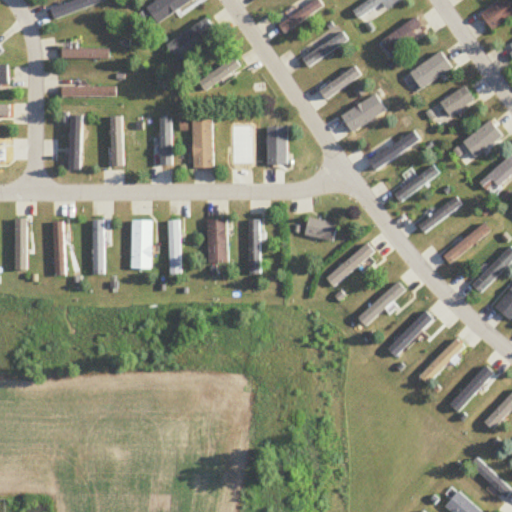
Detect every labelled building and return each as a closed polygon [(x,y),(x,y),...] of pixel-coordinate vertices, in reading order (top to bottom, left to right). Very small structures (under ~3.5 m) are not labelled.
[(159,26),(193,0),(161,0),(148,10),(159,26)] [(323,8),(317,0),(316,0),(279,26),(286,35),(323,8)] [(401,0),(370,0),(354,12),(364,26),(401,0)] [(511,0),(505,0),(482,15),(493,31),(511,18),(511,0)] [(215,31),(206,19),(168,46),(176,58),(215,31)] [(307,66),(350,44),(345,35),(303,57),(307,66)] [(110,51),(63,51),(63,62),(110,62),(110,51)] [(0,87),(9,87),(9,67),(0,67),(0,87)] [(451,117),(474,100),(464,86),(441,104),(451,117)] [(117,89),(62,89),(62,99),(117,99),(117,89)] [(155,147),(155,168),(172,168),(172,118),(163,118),(163,147),(155,147)] [(195,170),(215,170),(215,121),(195,121),(195,170)] [(503,136),(490,121),(463,143),(476,159),(503,136)] [(253,131),(233,131),(233,166),(253,166),(253,131)] [(511,176),(511,152),(480,185),(492,197),(511,176)] [(439,174),(432,166),(395,196),(402,204),(439,174)] [(418,225),(424,233),(462,207),(456,199),(418,225)] [(335,243),(339,226),(310,219),(306,237),(335,243)] [(229,264),(229,221),(209,221),(209,264),(229,264)] [(105,222),(93,222),(93,275),(105,275),(105,222)] [(262,276),(262,222),(249,222),(249,276),(262,276)] [(153,271),(153,223),(133,223),(133,271),(153,271)] [(181,277),(181,223),(169,223),(169,277),(181,277)] [(446,258),(453,266),(490,231),(483,223),(446,258)] [(65,224),(55,224),(55,277),(65,277),(65,224)] [(353,285),(381,259),(368,245),(340,271),(353,285)] [(481,295),(511,264),(511,249),(511,248),(473,286),(481,295)] [(358,316),(365,326),(409,294),(402,285),(358,316)] [(511,319),(511,289),(496,308),(510,321),(511,319)] [(467,349),(458,340),(420,378),(429,386),(467,349)] [(496,376),(488,368),(455,401),(463,409),(496,376)] [(511,395),(482,425),(490,433),(511,410),(511,395)] [(511,493),(511,492),(479,459),(471,467),(504,501),(511,493)] [(478,511),(460,492),(446,506),(451,511),(478,511)]
